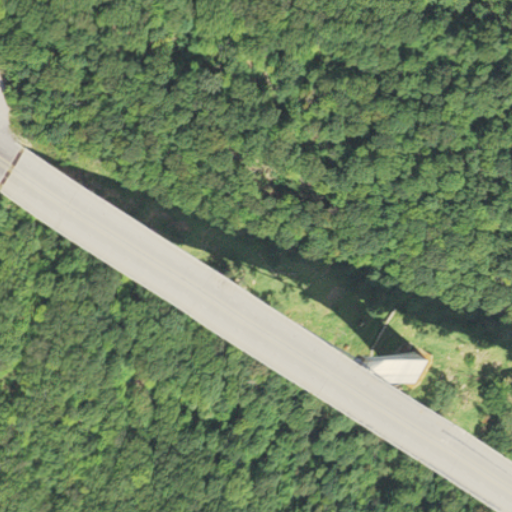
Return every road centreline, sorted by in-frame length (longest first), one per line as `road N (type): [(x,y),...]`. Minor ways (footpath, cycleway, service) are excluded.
road 1 (motorway): [(9,175),(511,497)]
road 2 (motorway): [(511,471),(23,159)]
